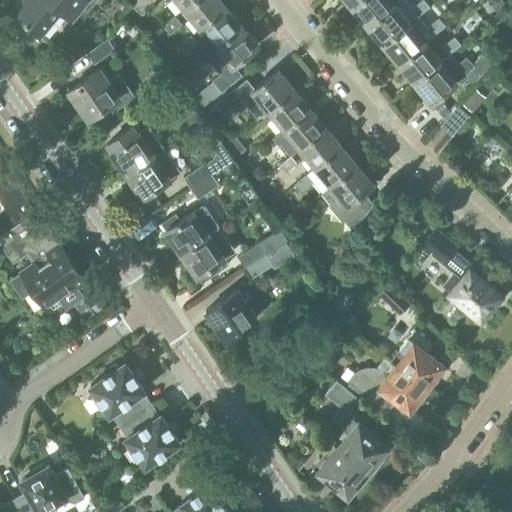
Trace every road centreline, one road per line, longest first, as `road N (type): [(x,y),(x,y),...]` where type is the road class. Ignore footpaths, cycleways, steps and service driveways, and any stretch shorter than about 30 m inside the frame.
road 1 (residential): [(511,253),(420,167),(280,0)]
road 2 (residential): [(155,307),(0,82)]
road 3 (residential): [(299,511),(155,307)]
road 4 (residential): [(6,406),(155,307)]
road 5 (residential): [(407,511),(511,376)]
